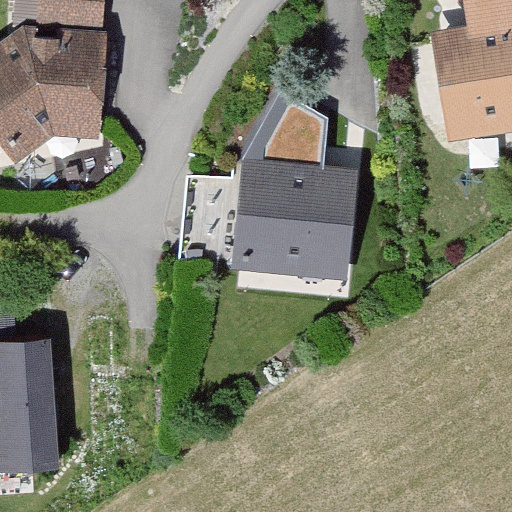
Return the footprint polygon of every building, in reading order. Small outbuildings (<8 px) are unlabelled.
[(104,147),(104,41),(106,0),(38,0),(38,36),(0,56),(0,155),(7,164),(54,142),(104,147)] [(434,42),(448,145),(511,136),(511,0),(467,0),(473,37),(434,42)] [(246,161),(236,276),(357,286),(367,171),(246,161)] [(187,168),(184,241),(234,243),(236,170),(187,168)] [(0,351),(0,479),(62,477),(56,349),(0,351)]
